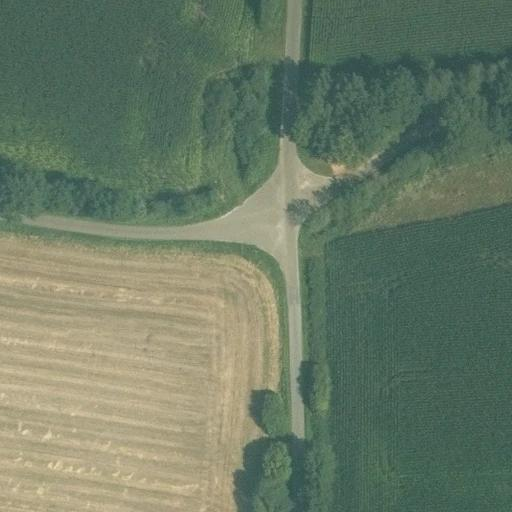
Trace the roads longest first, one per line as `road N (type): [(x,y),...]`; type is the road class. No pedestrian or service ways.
road 1 (unclassified): [(285,224),(307,511)]
road 2 (residential): [(0,215),(170,237),(285,224)]
road 3 (unclassified): [(285,224),(369,166),(445,128),(511,113)]
road 4 (unclassified): [(296,0),(285,224)]
